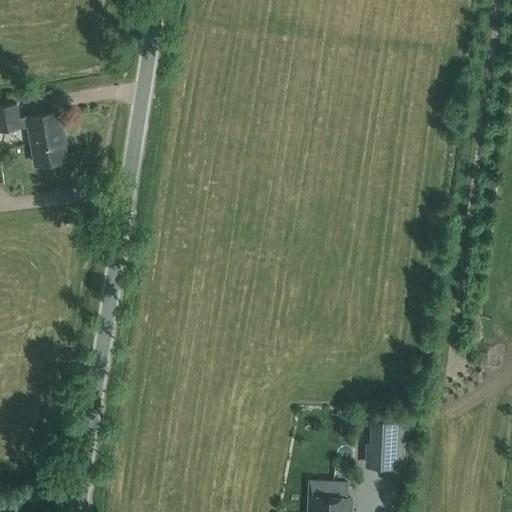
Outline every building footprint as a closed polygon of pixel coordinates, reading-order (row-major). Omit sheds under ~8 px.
[(100,98),(102,86),(80,83),(78,94),(100,98)] [(19,117),(16,102),(0,105),(0,129),(29,124),(36,163),(67,158),(59,110),(19,117)] [(402,446),(403,420),(373,419),(372,445),(402,446)] [(511,438),(500,438),(500,450),(511,449),(511,438)] [(311,481),(309,511),(350,511),(351,497),(348,497),(348,483),(311,481)] [(511,497),(511,485),(493,485),(493,497),(511,497)] [(35,490),(34,500),(45,502),(46,492),(35,490)]
